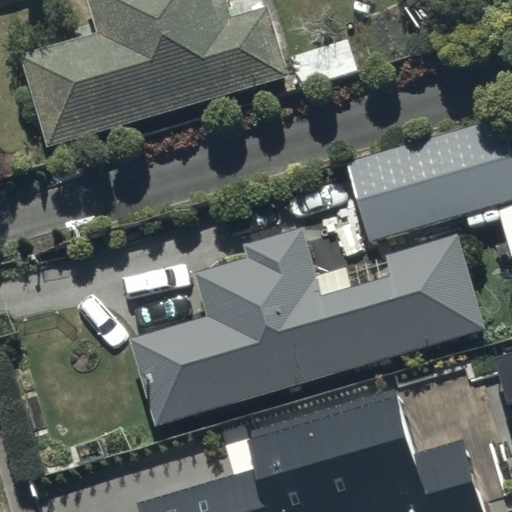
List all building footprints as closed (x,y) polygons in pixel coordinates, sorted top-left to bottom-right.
[(24,54),(51,146),(290,76),(270,7),(235,17),(230,0),(90,0),(100,32),(24,54)] [(511,118),(351,163),(373,241),(497,207),(511,259),(511,258),(511,118)] [(397,275),(356,287),(350,268),(322,276),(307,226),(249,244),(253,254),(199,270),(212,313),(133,337),(161,426),(489,329),(461,234),(391,255),(397,275)] [(404,376),(420,431),(506,407),(491,352),(404,376)] [(439,511),(424,448),(379,459),(377,451),(341,460),(337,447),(264,465),(272,496),(206,511),(439,511)]
